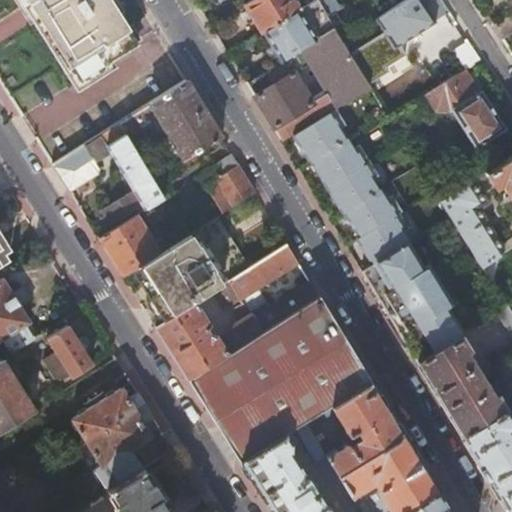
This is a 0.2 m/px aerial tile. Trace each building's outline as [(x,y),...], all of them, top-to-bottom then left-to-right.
[(137,42),(110,0),(26,0),(67,65),(72,62),(82,78),(137,42)] [(261,32),(298,10),(291,0),(249,0),(243,4),(261,32)] [(443,6),(439,0),(405,0),(374,20),(392,48),(433,22),(428,15),(443,6)] [(315,38),(298,10),(261,32),(278,61),(283,57),(293,52),(315,38)] [(511,12),(490,25),(500,40),(511,32),(511,12)] [(367,87),(340,42),(331,28),(315,38),(293,52),(308,76),(299,82),(292,71),(252,96),(271,125),(280,140),(290,134),(319,116),(304,91),(308,88),(306,85),(316,79),(333,108),(337,105),(367,87)] [(244,82),(252,96),(292,71),(283,57),(278,61),(259,72),(244,82)] [(477,92),(463,70),(423,95),(434,113),(448,113),(451,111),(474,146),(503,128),(479,91),(477,92)] [(195,97),(184,79),(117,122),(121,128),(123,132),(154,112),(184,159),(219,137),(195,97)] [(347,123),(337,105),(333,108),(328,111),(319,116),(290,134),(307,162),(309,161),(341,213),(342,212),(357,237),(355,238),(371,265),(360,271),(398,333),(415,360),(459,334),(463,332),(448,306),(453,303),(430,265),(425,268),(410,242),(411,241),(405,231),(410,228),(400,212),(403,211),(393,195),(388,198),(381,187),(380,188),(374,178),(379,174),(361,143),(356,146),(349,135),(348,136),(342,126),(347,123)] [(123,132),(121,128),(115,132),(118,137),(105,146),(131,190),(102,209),(111,224),(141,205),(142,207),(162,195),(154,183),(151,179),(136,153),(123,132)] [(105,129),(50,164),(68,192),(94,175),(97,168),(92,161),(105,153),(98,143),(109,135),(105,129)] [(136,153),(151,179),(163,172),(147,146),(136,153)] [(511,154),(475,177),(439,200),(480,266),(502,252),(475,209),(485,203),(481,197),(486,194),(478,182),(486,177),(493,188),(500,183),(511,202),(511,154)] [(221,212),(253,192),(230,155),(198,175),(221,212)] [(467,162),(430,185),(439,200),(475,177),(467,162)] [(162,195),(162,197),(170,192),(162,178),(154,183),(162,195)] [(96,237),(119,275),(132,267),(158,251),(133,213),(96,237)] [(149,316),(155,325),(194,300),(199,297),(226,280),(246,267),(215,216),(158,251),(132,267),(145,291),(143,301),(151,315),(149,316)] [(0,245),(4,252),(9,249),(0,233),(0,245)] [(238,298),(295,261),(284,243),(246,267),(226,280),(238,298)] [(10,353),(34,338),(26,324),(30,321),(3,277),(0,278),(0,338),(1,338),(10,353)] [(226,280),(199,297),(214,320),(226,312),(223,307),(238,298),(226,280)] [(252,316),(261,330),(316,295),(308,281),(252,316)] [(261,330),(185,379),(237,462),(284,433),(294,427),(304,421),(369,381),(316,295),(261,330)] [(152,327),(185,379),(261,330),(252,316),(250,313),(248,314),(242,305),(234,310),(239,319),(226,327),(225,334),(218,339),(214,332),(210,335),(206,327),(209,325),(194,300),(155,325),(152,327)] [(511,339),(511,317),(505,306),(495,312),(511,339)] [(47,338),(72,377),(93,364),(67,324),(47,338)] [(459,334),(415,360),(437,395),(461,435),(504,408),(495,393),(501,389),(495,380),(486,386),(481,378),(486,375),(483,369),(477,373),(464,352),(468,349),(459,334)] [(0,429),(32,409),(0,359),(0,429)] [(386,409),(369,381),(304,421),(308,428),(333,412),(346,434),(354,430),(358,437),(348,443),(344,442),(324,454),(325,455),(337,475),(402,435),(386,409)] [(72,417),(87,440),(145,404),(137,392),(128,398),(121,387),(72,417)] [(511,435),(507,428),(511,425),(511,420),(509,415),(511,413),(511,402),(504,408),(461,435),(504,505),(511,506),(511,435)] [(143,423),(153,416),(145,404),(87,440),(102,464),(149,433),(143,423)] [(308,428),(304,421),(294,427),(316,462),(325,455),(324,454),(308,428)] [(284,433),(237,462),(268,511),(330,511),(318,492),(310,496),(308,491),(315,487),(307,474),(304,475),(289,452),(289,441),(284,433)] [(418,461),(402,435),(337,475),(350,496),(375,480),(378,485),(376,487),(375,490),(379,497),(374,500),(379,509),(385,506),(388,511),(405,511),(437,493),(418,461)] [(171,511),(144,467),(107,490),(120,511),(171,511)] [(448,511),(437,493),(405,511),(448,511)] [(362,500),(355,504),(360,511),(372,511),(367,503),(364,504),(362,500)]
